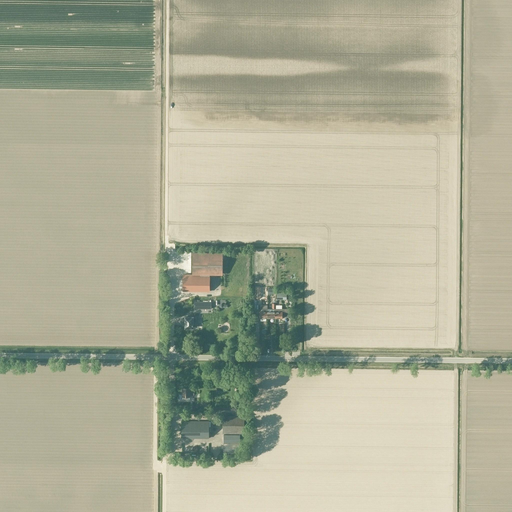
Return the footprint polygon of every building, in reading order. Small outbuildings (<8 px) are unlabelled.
[(183,275),(183,291),(209,292),(210,274),(223,274),(223,253),(193,253),(192,274),(201,274),(201,275),(183,275)] [(276,309),(276,306),(272,306),(272,309),(267,309),(267,318),(275,318),(275,309),(276,309)] [(288,309),(276,309),(275,309),(275,318),(283,318),(283,315),(288,315),(288,309)] [(185,317),(185,328),(193,328),(193,322),(196,322),(196,316),(189,316),(189,317),(185,317)] [(194,395),(194,392),(190,392),(190,388),(183,388),(182,394),(179,394),(179,399),(188,399),(188,396),(190,396),(190,395),(194,395)] [(224,416),(224,433),(243,433),(243,416),(224,416)] [(209,421),(182,421),(182,438),(209,438),(209,421)] [(224,435),(224,453),(240,453),(240,435),(224,435)]
